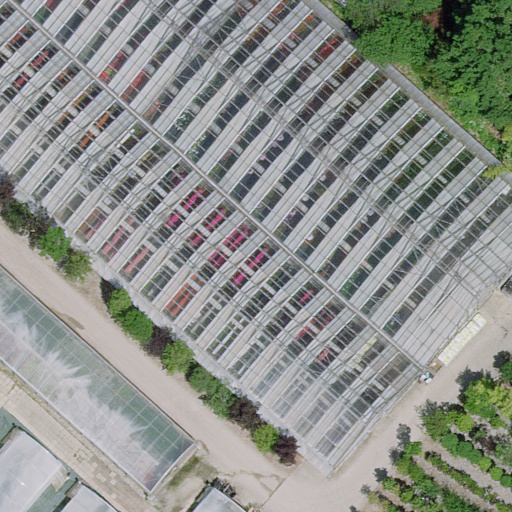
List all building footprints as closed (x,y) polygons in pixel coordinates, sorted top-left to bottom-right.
[(423,377),(1,0),(0,0),(0,180),(334,480),(423,377)] [(511,184),(305,0),(1,0),(423,377),(511,278),(511,184)] [(200,448),(0,269),(0,363),(154,503),(200,448)] [(29,431),(0,463),(0,511),(128,511),(91,478),(87,483),(29,431)] [(257,511),(218,479),(190,511),(257,511)]
